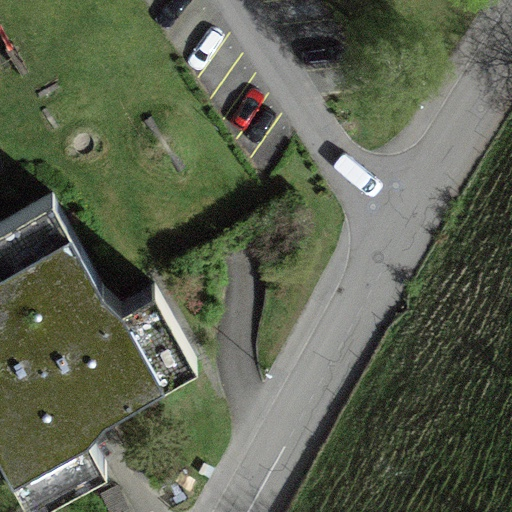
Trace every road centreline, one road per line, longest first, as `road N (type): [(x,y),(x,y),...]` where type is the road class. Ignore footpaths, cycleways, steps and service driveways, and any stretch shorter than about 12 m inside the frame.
road 1 (residential): [(381,238),(242,511)]
road 2 (residential): [(228,0),(381,238)]
road 3 (residential): [(511,25),(381,238)]
